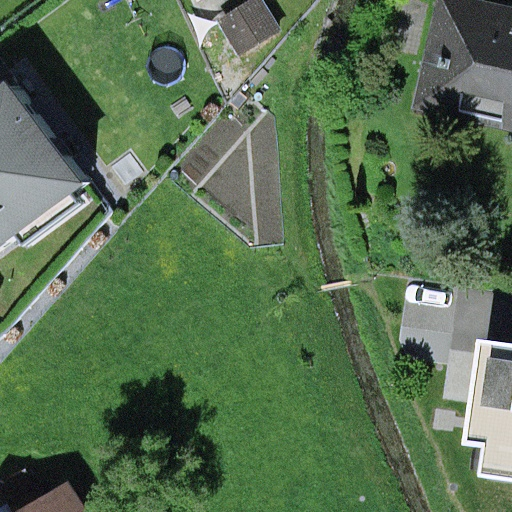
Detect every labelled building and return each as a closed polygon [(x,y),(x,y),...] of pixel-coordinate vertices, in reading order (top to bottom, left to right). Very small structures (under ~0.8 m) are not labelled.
[(511,12),(455,0),(444,0),(420,109),(511,129),(511,12)] [(263,6),(202,39),(219,70),(280,37),(263,6)] [(15,84),(0,95),(0,233),(81,174),(15,84)] [(511,341),(493,339),(479,446),(499,448),(496,474),(511,475),(511,341)] [(87,511),(77,495),(47,511),(87,511)]
